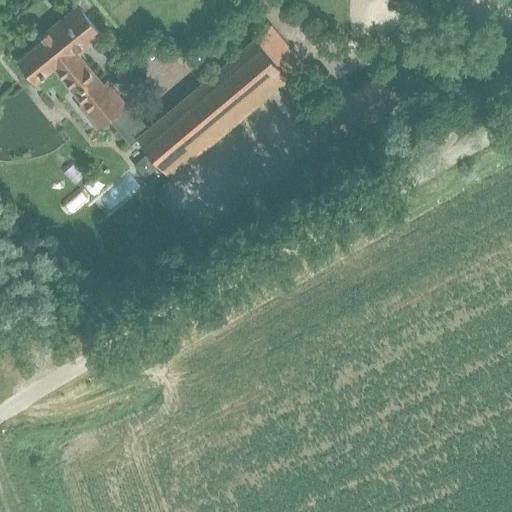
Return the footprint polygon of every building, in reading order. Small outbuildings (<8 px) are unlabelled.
[(55,65),(102,123),(125,104),(114,89),(108,94),(73,51),(84,43),(86,46),(101,34),(78,6),(40,37),(43,40),(19,60),(35,81),(55,65)] [(137,137),(171,177),(304,65),(271,25),(137,137)] [(302,124),(321,152),(400,100),(382,72),(302,124)] [(133,171),(99,198),(111,213),(145,186),(133,171)] [(176,176),(159,186),(167,199),(184,188),(176,176)]
